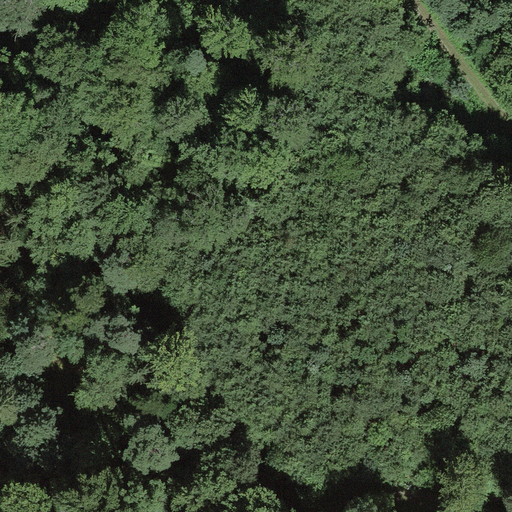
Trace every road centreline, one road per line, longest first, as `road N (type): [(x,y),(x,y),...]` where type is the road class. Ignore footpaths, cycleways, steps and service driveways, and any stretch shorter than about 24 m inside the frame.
road 1 (track): [(511,103),(422,0)]
road 2 (track): [(452,511),(412,493),(351,498),(328,511)]
